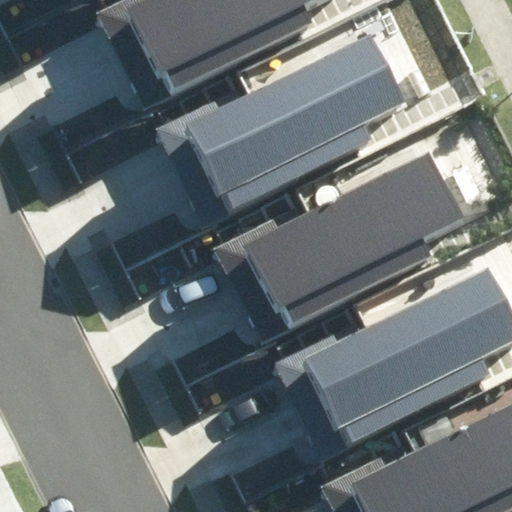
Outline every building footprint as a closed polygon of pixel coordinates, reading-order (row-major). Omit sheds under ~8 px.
[(122,0),(95,14),(143,110),(313,25),(306,10),(327,0),(122,0)] [(155,130),(203,226),(373,141),(366,127),(406,107),(370,34),(220,109),(215,100),(155,130)] [(211,246),(260,342),(430,257),(422,243),(463,223),(426,150),(277,225),(272,216),(211,246)] [(272,364),(320,460),(491,375),(483,361),(511,346),(511,317),(487,268),(337,343),(333,334),(272,364)] [(333,511),(501,511),(511,507),(511,402),(385,467),(379,456),(320,486),(333,511)]
